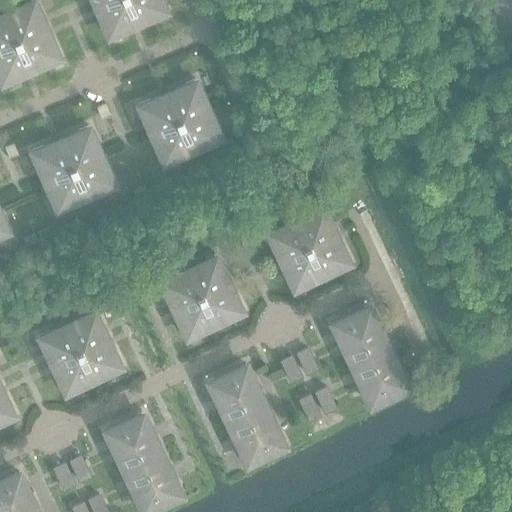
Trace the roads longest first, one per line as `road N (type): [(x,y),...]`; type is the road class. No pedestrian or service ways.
road 1 (residential): [(0,456),(386,278)]
road 2 (residential): [(0,121),(208,30)]
